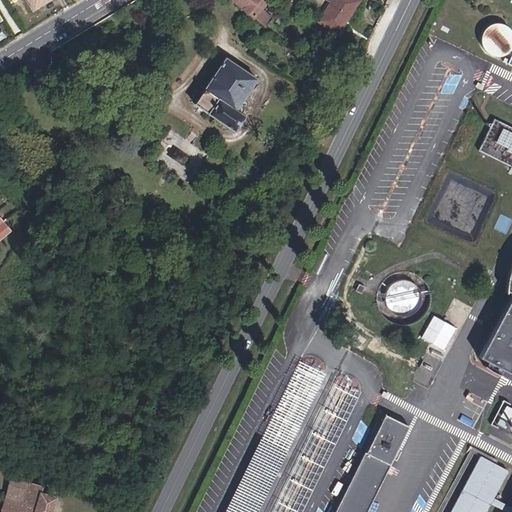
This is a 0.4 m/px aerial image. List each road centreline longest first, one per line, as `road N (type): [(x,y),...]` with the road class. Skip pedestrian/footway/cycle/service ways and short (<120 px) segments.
road 1 (secondary): [(411,0),(164,511)]
road 2 (unknown): [(11,56),(50,109),(71,122),(116,124),(172,103)]
